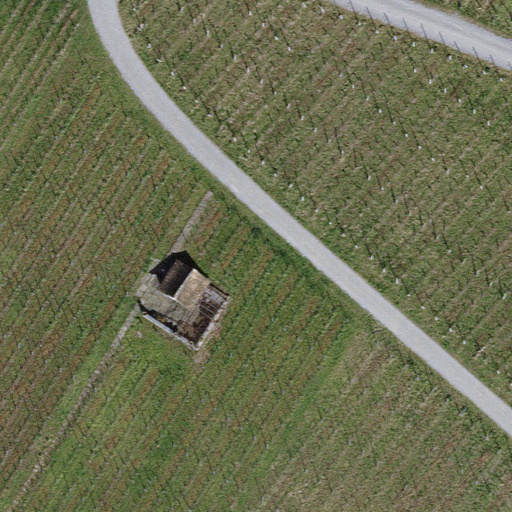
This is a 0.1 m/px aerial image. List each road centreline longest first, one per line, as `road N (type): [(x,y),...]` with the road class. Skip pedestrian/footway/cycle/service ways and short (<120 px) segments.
road 1 (track): [(511,430),(194,144),(122,57),(107,0)]
road 2 (track): [(511,59),(368,0)]
